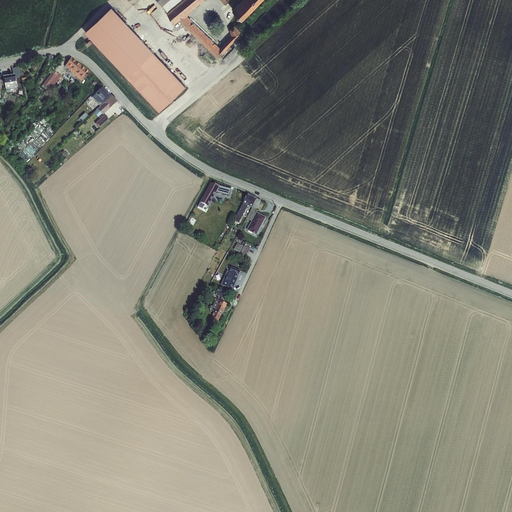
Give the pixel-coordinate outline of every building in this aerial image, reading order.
[(157,0),(176,22),(182,18),(216,59),(245,35),(235,23),(228,29),(232,34),(218,46),(190,12),(204,0),(157,0)] [(241,0),(233,8),(243,19),(263,0),(241,0)] [(113,6),(86,30),(159,111),(175,97),(169,90),(169,89),(155,73),(162,67),(162,68),(165,65),(113,6)] [(82,81),(90,72),(72,56),(64,65),(82,81)] [(13,74),(2,76),(5,91),(16,89),(14,77),(21,76),(19,66),(12,67),(13,74)] [(51,91),(61,75),(53,69),(42,86),(51,91)] [(103,85),(91,96),(100,106),(94,112),(99,118),(117,101),(103,85)] [(83,121),(89,115),(85,112),(80,117),(83,121)] [(105,114),(96,123),(101,128),(110,119),(105,114)] [(205,204),(209,206),(217,190),(222,193),(224,188),(211,181),(197,206),(203,209),(205,204)] [(247,193),(236,219),(241,221),(248,205),(252,207),(247,218),(252,220),(262,200),(247,193)] [(256,211),(248,230),(259,235),(267,217),(256,211)] [(251,247),(238,243),(235,250),(248,255),(251,247)] [(230,266),(221,284),(233,290),(241,271),(230,266)] [(211,320),(219,323),(227,303),(216,298),(211,310),(215,312),(211,320)]
